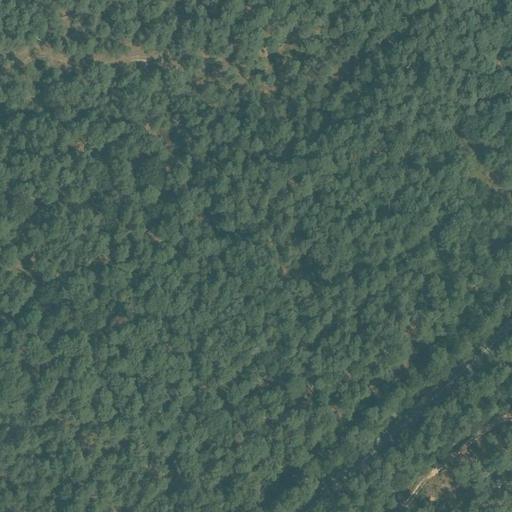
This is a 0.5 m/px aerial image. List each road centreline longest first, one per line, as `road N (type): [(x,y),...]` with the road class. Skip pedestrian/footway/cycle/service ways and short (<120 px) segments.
road 1 (primary): [(306,511),(511,326)]
road 2 (track): [(511,407),(386,511)]
